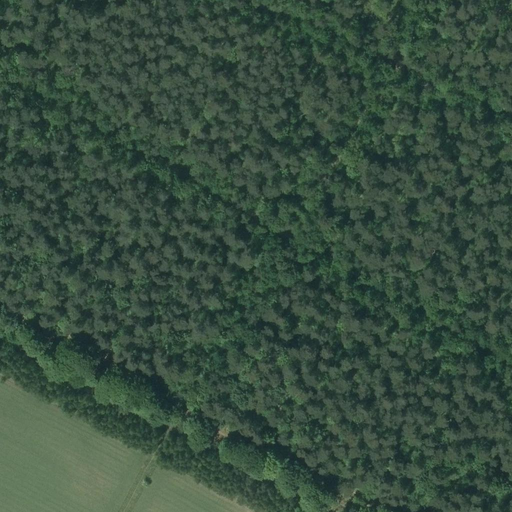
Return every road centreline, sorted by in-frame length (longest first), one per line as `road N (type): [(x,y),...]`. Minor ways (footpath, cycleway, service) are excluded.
road 1 (track): [(0,71),(511,364)]
road 2 (track): [(430,0),(179,409)]
road 3 (track): [(243,0),(511,113)]
road 4 (track): [(179,409),(373,511)]
road 5 (track): [(0,312),(179,409)]
